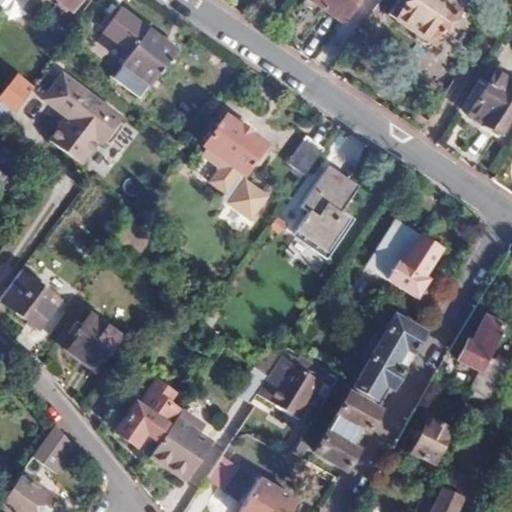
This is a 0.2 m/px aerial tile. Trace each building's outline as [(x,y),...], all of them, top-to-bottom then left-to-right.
[(47,0),(68,15),(79,0),(47,0)] [(301,0),(341,29),(362,0),(301,0)] [(426,43),(453,0),(398,0),(388,17),(426,43)] [(108,18),(97,10),(78,32),(89,42),(108,18)] [(150,88),(175,54),(145,32),(142,35),(132,27),(116,49),(126,56),(120,66),(122,68),(112,81),(138,100),(148,87),(150,88)] [(89,42),(78,32),(39,82),(48,89),(80,50),(81,51),(89,42)] [(126,56),(116,49),(109,58),(105,63),(118,72),(122,68),(120,66),(126,56)] [(75,170),(118,119),(65,74),(41,102),(63,120),(43,143),(75,170)] [(0,95),(0,108),(11,117),(27,96),(10,83),(0,95)] [(511,110),(511,90),(504,85),(497,95),(482,85),(463,116),(477,125),(475,130),(493,141),(511,110)] [(265,149),(224,120),(201,153),(204,156),(199,163),(216,176),(207,189),(222,199),(236,179),(240,181),(248,171),(255,171),(265,159),(262,152),(265,149)] [(305,176),(323,150),(305,137),(287,163),(305,176)] [(353,192),(322,173),(300,207),(308,213),(295,232),(329,254),(352,218),(341,211),(353,192)] [(264,197),(240,181),(224,205),(247,221),(264,197)] [(281,227),(273,221),(267,229),(276,235),(281,227)] [(365,269),(374,274),(394,287),(415,299),(427,279),(422,276),(437,250),(393,224),(365,269)] [(115,237),(131,254),(145,241),(129,225),(115,237)] [(394,287),(374,274),(368,285),(388,297),(394,287)] [(56,302),(20,275),(0,302),(37,328),(56,302)] [(414,347),(422,333),(391,317),(352,386),(374,398),(381,384),(390,389),(395,381),(414,347)] [(468,379),(463,387),(473,393),(493,403),(508,369),(489,359),(506,329),(484,317),(463,357),(460,354),(451,370),(468,379)] [(119,340),(89,318),(66,350),(96,371),(119,340)] [(327,375),(285,348),(278,359),(267,377),(256,392),(255,395),(266,401),(298,420),(320,386),(327,375)] [(267,377),(256,369),(239,396),(249,403),(256,392),(267,377)] [(333,385),(336,381),(327,375),(320,386),(329,392),(333,385)] [(177,416),(179,413),(166,405),(172,396),(159,388),(147,379),(143,379),(140,380),(137,380),(135,381),(133,384),(131,387),(132,390),(133,395),(136,398),(142,402),(137,408),(121,398),(105,421),(117,430),(115,434),(135,447),(144,434),(158,444),(177,416)] [(473,393),(463,387),(459,395),(469,400),(473,393)] [(377,411),(347,394),(314,452),(344,469),(356,449),(349,445),(358,429),(365,433),(377,411)] [(452,434),(462,414),(428,398),(418,416),(420,418),(452,434)] [(158,444),(149,458),(184,481),(208,446),(194,437),(198,430),(177,416),(158,444)] [(403,450),(435,468),(443,454),(452,434),(420,418),(403,450)] [(47,466),(65,442),(52,426),(31,455),(47,466)] [(356,449),(365,433),(358,429),(349,445),(356,449)] [(220,456),(204,479),(220,489),(235,466),(220,456)] [(48,496),(20,474),(0,501),(0,505),(8,511),(49,511),(50,511),(42,505),(48,496)] [(459,476),(449,497),(462,503),(471,482),(459,476)] [(290,511),(295,505),(258,483),(241,511),(290,511)] [(457,511),(462,503),(449,497),(442,493),(436,505),(423,499),(416,511),(457,511)]
